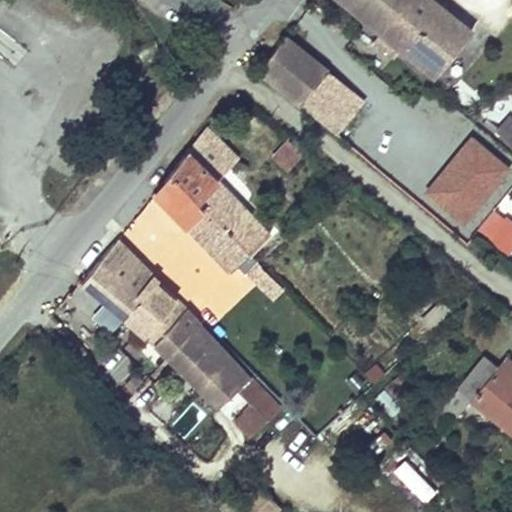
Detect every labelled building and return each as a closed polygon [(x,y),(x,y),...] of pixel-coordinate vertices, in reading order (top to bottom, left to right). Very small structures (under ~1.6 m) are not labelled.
[(472,31),(434,0),(341,0),(382,33),(399,47),(434,76),(472,31)] [(399,47),(382,33),(375,42),(392,56),(399,47)] [(254,69),(296,102),(323,70),(282,36),(254,69)] [(354,95),(323,70),(296,102),(325,126),(354,95)] [(238,161),(207,128),(185,155),(213,186),(197,201),(248,255),(270,235),(216,179),(238,161)] [(462,224),(510,166),(470,132),(421,190),(462,224)] [(302,153),(287,142),(275,157),(289,169),(302,153)] [(50,152),(44,163),(68,177),(74,165),(50,152)] [(213,186),(185,155),(169,172),(197,201),(213,186)] [(256,263),(248,255),(197,201),(169,172),(153,193),(230,272),(236,265),(255,283),(265,272),(256,263)] [(507,254),(511,248),(511,221),(495,205),(476,225),(507,254)] [(232,391),(252,411),(236,426),(253,444),(285,413),(115,238),(97,260),(81,279),(212,409),(232,391)] [(129,356),(111,362),(121,387),(138,381),(129,356)] [(472,399),(511,432),(511,359),(507,356),(496,367),(485,356),(442,408),(455,419),(472,399)] [(284,472),(317,439),(303,425),(270,457),(284,472)] [(423,502),(436,490),(404,457),(391,469),(423,502)] [(222,511),(253,511),(269,497),(257,484),(233,507),(227,501),(219,509),(222,511)]
